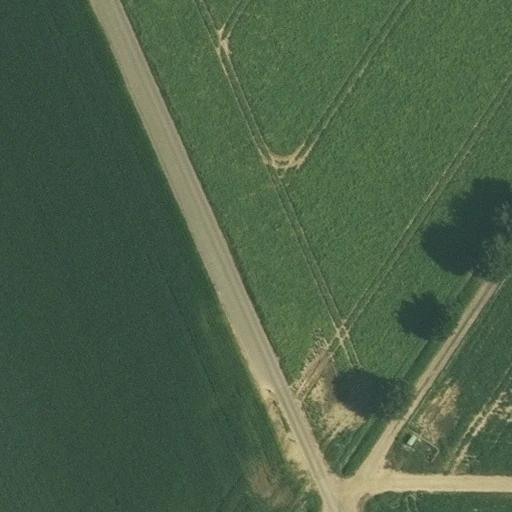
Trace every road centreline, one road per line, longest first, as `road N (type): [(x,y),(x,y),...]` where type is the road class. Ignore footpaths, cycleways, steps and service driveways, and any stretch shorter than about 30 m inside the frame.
road 1 (unclassified): [(111,0),(337,511)]
road 2 (track): [(361,485),(511,254)]
road 3 (track): [(336,510),(361,485),(511,485)]
